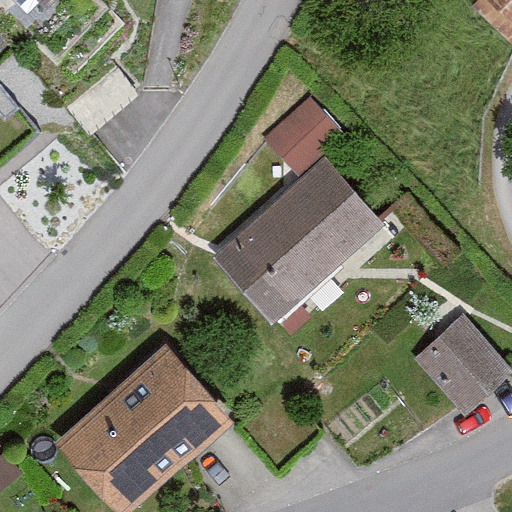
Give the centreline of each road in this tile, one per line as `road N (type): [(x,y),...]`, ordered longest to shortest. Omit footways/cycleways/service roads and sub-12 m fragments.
road 1 (residential): [(0,366),(215,122),(282,0)]
road 2 (residential): [(511,454),(385,511)]
